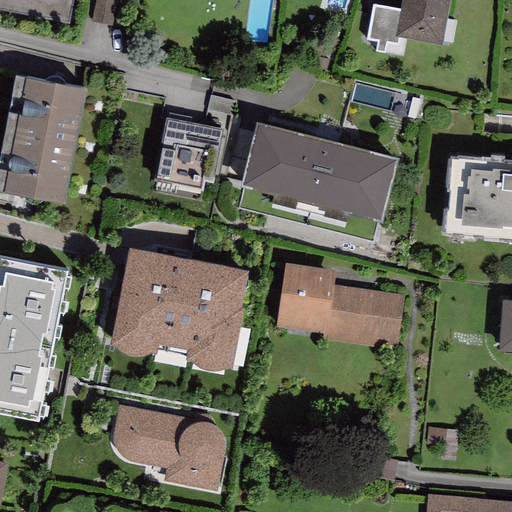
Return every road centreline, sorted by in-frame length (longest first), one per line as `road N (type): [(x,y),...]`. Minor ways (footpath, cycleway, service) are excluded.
road 1 (unknown): [(0,24),(217,79)]
road 2 (unknown): [(0,218),(95,244),(107,286)]
